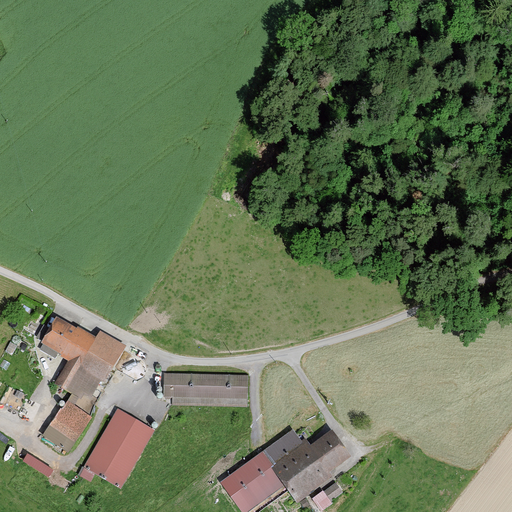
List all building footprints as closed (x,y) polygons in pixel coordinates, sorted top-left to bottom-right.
[(70,395),(65,404),(85,417),(91,395),(98,383),(103,385),(124,349),(98,334),(95,339),(76,329),(75,331),(54,318),(39,345),(41,346),(39,351),(53,360),(56,355),(60,357),(59,359),(67,364),(54,386),(70,395)] [(246,378),(162,376),(162,399),(171,399),(171,408),(245,409),(246,378)] [(11,386),(0,409),(18,418),(28,394),(11,386)] [(66,455),(90,420),(85,417),(65,404),(42,439),(66,455)] [(153,433),(116,412),(83,469),(120,490),(153,433)] [(350,458),(331,431),(309,446),(304,439),(300,442),(292,432),(258,455),(267,467),(256,475),(265,488),(276,480),(295,506),(310,496),(309,493),(330,478),(327,474),(350,458)] [(50,478),(55,470),(27,454),(22,463),(50,478)] [(320,511),(330,505),(320,493),(311,501),(319,511),(320,511)]
